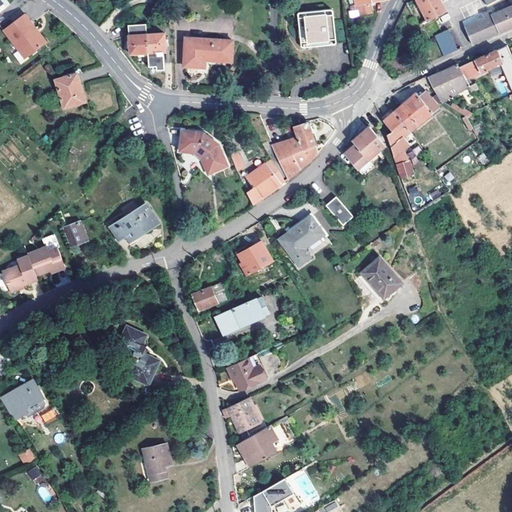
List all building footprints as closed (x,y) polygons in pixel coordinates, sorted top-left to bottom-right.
[(371,3),(385,0),(389,0),(357,0),(358,4),(352,5),(353,10),(352,11),(353,17),(373,12),(372,4),(371,3)] [(418,0),(428,19),(440,14),(445,11),(446,10),(441,0),(418,0)] [(474,44),(465,24),(492,12),(489,7),(488,5),(485,0),(475,0),(481,11),(452,25),(445,11),(440,14),(448,30),(443,32),(452,51),(474,44)] [(511,0),(494,0),(496,1),(488,5),(489,7),(492,12),(465,24),(474,44),(501,32),(511,27),(511,0)] [(334,8),(310,10),(301,12),(301,14),(300,13),(302,33),(302,38),(303,45),(305,45),(305,46),(338,43),(337,41),(339,41),(339,37),(311,40),(310,32),(309,17),(311,16),(336,13),(336,9),(334,9),(334,8)] [(28,53),(42,40),(32,27),(34,25),(22,12),(2,29),(12,41),(15,39),(28,53)] [(336,13),(311,16),(309,17),(310,32),(311,40),(339,37),(336,13)] [(132,55),(149,54),(148,34),(147,24),(129,25),(132,55)] [(32,27),(42,40),(45,38),(34,25),(32,27)] [(436,35),(444,54),(446,53),(452,51),(443,32),(436,35)] [(148,34),(149,54),(150,67),(158,67),(158,72),(166,71),(165,53),(167,53),(167,43),(166,39),(166,33),(148,34)] [(432,37),(440,56),(444,54),(436,35),(432,37)] [(234,41),(187,38),(186,65),(200,65),(200,68),(202,68),(202,59),(233,61),(234,41)] [(25,56),(28,53),(15,39),(12,41),(25,56)] [(511,58),(511,53),(509,45),(461,68),(464,77),(475,72),(476,75),(511,58)] [(461,68),(459,65),(431,78),(430,78),(444,102),(468,88),(469,87),(464,77),(461,68)] [(89,101),(82,72),(59,78),(66,106),(89,101)] [(469,87),(468,88),(472,93),(480,88),(477,83),(469,87)] [(418,93),(395,112),(410,129),(412,132),(441,109),(427,91),(421,96),(418,93)] [(384,116),(386,120),(395,112),(393,109),(384,116)] [(405,149),(418,141),(412,132),(410,129),(395,112),(386,120),(385,121),(391,129),(388,133),(394,154),(399,166),(403,178),(416,174),(411,162),(405,149)] [(472,139),(478,135),(468,117),(466,118),(466,120),(462,123),(472,139)] [(273,146),(290,179),(320,154),(310,124),(311,124),(310,121),(307,122),(307,123),(302,125),(300,119),(293,122),(296,128),(297,127),(300,136),(273,146)] [(365,157),(369,160),(387,145),(371,127),(346,147),(360,162),(365,157)] [(182,151),(198,152),(196,155),(201,158),(205,156),(209,170),(210,171),(229,164),(219,143),(205,133),(184,131),(182,151)] [(134,145),(139,154),(144,151),(139,142),(134,145)] [(360,162),(346,147),(344,152),(353,163),(356,165),(360,162)] [(240,153),(233,156),(236,162),(238,169),(245,167),(240,153)] [(478,157),(483,165),(489,161),(484,153),(478,157)] [(360,162),(363,165),(369,160),(365,157),(360,162)] [(248,191),(253,204),(286,181),(273,160),(248,178),(253,189),(248,191)] [(438,189),(429,194),(432,200),(441,194),(438,189)] [(324,202),(338,218),(347,208),(334,193),(324,202)] [(158,224),(146,204),(110,227),(119,240),(126,236),(130,242),(158,224)] [(352,213),(347,208),(338,218),(341,222),(352,213)] [(310,218),(322,233),(324,231),(313,215),(310,218)] [(310,218),(280,239),(296,262),(309,252),(306,249),(324,236),(322,233),(310,218)] [(80,219),(77,220),(85,240),(88,239),(80,219)] [(72,246),(85,240),(77,220),(64,226),(72,246)] [(48,250),(57,246),(54,240),(46,244),(47,246),(48,250)] [(262,242),(238,257),(250,276),(274,261),(262,242)] [(36,275),(54,267),(63,263),(57,246),(48,250),(47,246),(28,253),(29,255),(36,275)] [(312,258),(309,252),(296,262),(299,266),(312,258)] [(20,264),(12,267),(2,271),(10,291),(21,287),(20,285),(37,278),(36,275),(29,255),(18,259),(20,264)] [(381,258),(364,273),(379,291),(398,278),(381,258)] [(21,287),(38,280),(37,278),(20,285),(21,287)] [(398,278),(379,291),(385,298),(402,283),(398,278)] [(220,283),(193,295),(200,312),(226,300),(224,295),(225,294),(220,283)] [(256,300),(216,319),(224,335),(264,317),(256,300)] [(147,335),(129,328),(122,347),(128,349),(128,352),(132,361),(134,362),(130,373),(155,382),(162,359),(152,355),(153,352),(151,351),(152,348),(149,347),(150,345),(147,344),(148,341),(145,339),(147,335)] [(83,338),(74,343),(80,353),(89,348),(83,338)] [(250,357),(229,367),(234,376),(235,375),(238,380),(242,388),(260,380),(250,357)] [(33,383),(7,399),(13,408),(20,404),(25,411),(43,399),(33,383)] [(242,432),(262,422),(255,406),(250,397),(228,408),(225,409),(227,419),(232,416),(234,421),(236,420),(242,432)] [(255,406),(262,422),(265,421),(257,405),(255,406)] [(40,414),(44,422),(57,416),(54,408),(40,414)] [(236,420),(234,421),(240,433),(242,432),(236,420)] [(250,468),(275,453),(270,444),(276,440),(268,427),(240,444),(247,458),(245,459),(250,468)] [(61,432),(53,437),(58,444),(65,439),(61,432)] [(197,437),(186,448),(192,454),(202,443),(197,437)] [(158,473),(159,480),(169,477),(167,467),(174,465),(173,460),(169,443),(145,449),(152,475),(158,473)] [(24,465),(35,457),(29,447),(17,454),(24,465)] [(26,472),(32,480),(41,473),(35,465),(26,472)] [(284,479),(256,496),(260,503),(255,506),(255,511),(272,511),(272,507),(271,506),(282,499),(283,500),(294,494),(290,487),(289,488),(284,479)] [(44,501),(51,498),(44,485),(37,489),(44,501)] [(271,506),(272,507),(283,500),(282,499),(271,506)] [(320,511),(329,511),(339,507),(335,501),(319,510),(320,511)]
